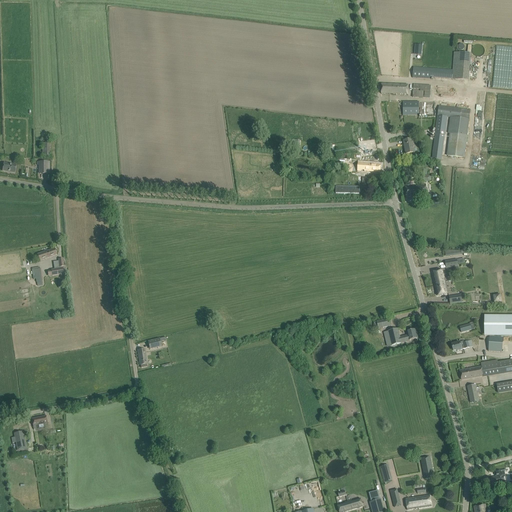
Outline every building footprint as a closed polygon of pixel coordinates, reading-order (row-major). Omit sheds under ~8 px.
[(454,53),(453,70),(452,79),(469,81),(471,54),(454,53)] [(413,77),(413,78),(431,79),(431,78),(432,69),(413,67),(413,77)] [(408,95),(408,85),(381,84),(381,94),(408,95)] [(430,94),(431,86),(431,85),(414,85),(414,89),(420,89),(420,91),(413,90),(413,93),(413,97),(424,98),(424,94),(430,94)] [(403,102),(403,115),(419,115),(419,102),(403,102)] [(439,107),(438,116),(448,117),(450,117),(451,117),(469,119),(470,111),(439,107)] [(437,115),(432,158),(441,160),(444,135),(445,135),(445,134),(448,117),(438,116),(437,115)] [(451,133),(448,156),(465,158),(466,144),(468,144),(469,136),(467,136),(469,119),(451,117),(449,132),(451,133)] [(415,153),(412,139),(404,141),(404,145),(405,144),(406,149),(405,149),(406,154),(415,153)] [(37,162),(37,165),(40,165),(40,174),(47,174),(50,174),(50,162),(47,162),(37,162)] [(15,173),(16,165),(4,163),(3,171),(15,173)] [(380,173),(381,166),(381,165),(358,163),(358,171),(361,172),(361,171),(364,171),(380,173)] [(426,185),(405,187),(406,197),(427,196),(426,185)] [(37,255),(39,261),(57,255),(55,249),(37,255)] [(457,260),(445,262),(446,268),(458,266),(457,260)] [(64,274),(63,268),(51,270),(52,276),(59,275),(59,277),(62,277),(62,274),(64,274)] [(442,270),(432,272),(437,296),(448,294),(444,278),(443,279),(442,270)] [(492,302),(500,302),(500,294),(492,295),(492,302)] [(450,303),(462,302),(461,295),(449,297),(450,303)] [(511,315),(484,316),(484,336),(511,335),(511,315)] [(377,321),(379,329),(392,326),(390,318),(377,321)] [(471,330),(470,324),(460,327),(462,333),(471,330)] [(398,329),(393,330),(389,331),(389,332),(387,332),(390,346),(409,341),(415,339),(415,340),(417,340),(417,339),(418,339),(415,330),(407,332),(408,335),(400,337),(398,329)] [(502,352),(503,338),(490,337),(489,351),(502,352)] [(161,347),(159,339),(148,342),(150,349),(155,347),(155,348),(161,347)] [(460,342),(452,345),(454,351),(457,350),(458,351),(470,347),(468,342),(465,343),(464,341),(460,342)] [(146,364),(147,364),(145,349),(138,350),(140,365),(141,365),(141,368),(147,367),(146,364)] [(482,367),(460,371),(462,380),(511,371),(511,359),(498,362),(497,360),(481,363),(482,367)] [(511,391),(511,382),(497,385),(499,393),(500,393),(511,391)] [(476,385),(468,387),(471,403),(479,401),(478,397),(477,394),(480,393),(479,387),(476,387),(476,385)] [(46,416),(32,419),(34,430),(48,427),(46,416)] [(14,434),(18,455),(28,453),(28,448),(26,449),(23,432),(14,434)] [(434,477),(430,457),(421,459),(425,479),(434,477)] [(392,481),(388,465),(380,467),(384,483),(392,481)] [(511,485),(511,481),(505,483),(503,476),(505,475),(504,471),(507,470),(496,472),(497,477),(491,478),(492,486),(503,483),(504,487),(511,485)] [(397,489),(390,491),(393,502),(400,501),(397,489)] [(406,499),(407,510),(412,510),(412,509),(415,508),(416,509),(432,507),(430,495),(406,499)] [(338,505),(339,511),(345,511),(363,507),(361,499),(352,501),(345,503),(338,505)] [(371,502),(373,511),(379,509),(380,511),(384,511),(381,500),(371,502)]
